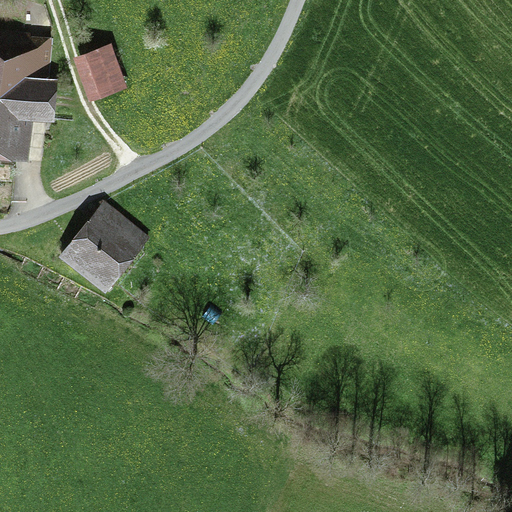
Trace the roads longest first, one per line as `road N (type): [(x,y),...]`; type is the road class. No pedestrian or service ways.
road 1 (unclassified): [(0,226),(46,218),(174,154),(265,70),(299,0)]
road 2 (track): [(57,0),(92,108),(145,175)]
